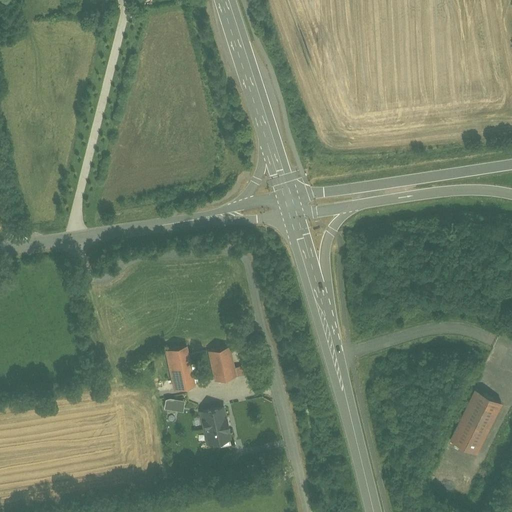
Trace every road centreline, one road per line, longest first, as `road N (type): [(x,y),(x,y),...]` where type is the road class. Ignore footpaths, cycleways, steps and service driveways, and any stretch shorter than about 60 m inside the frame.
road 1 (track): [(79,238),(89,281),(163,255),(246,257),(309,511)]
road 2 (motorway): [(511,165),(309,194),(289,206)]
road 3 (unclassified): [(0,250),(215,218)]
road 4 (primary): [(371,511),(320,306)]
road 5 (motorway): [(361,205),(439,192),(511,195)]
road 6 (primary): [(268,140),(225,0)]
